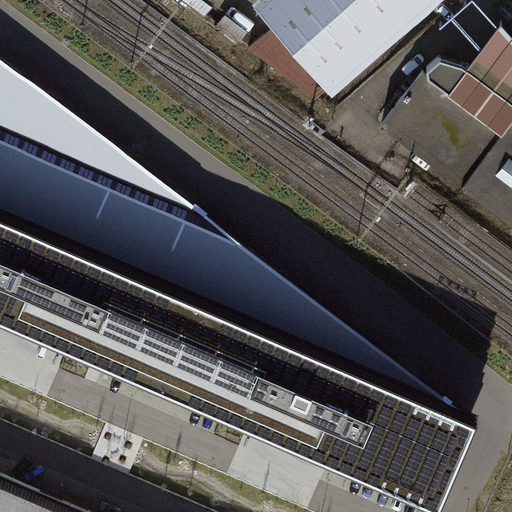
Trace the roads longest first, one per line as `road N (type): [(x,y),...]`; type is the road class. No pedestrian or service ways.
road 1 (unknown): [(0,297),(312,428)]
road 2 (unknown): [(0,168),(37,113),(67,110),(246,181)]
road 3 (unknown): [(511,418),(472,502),(312,428)]
road 4 (unknown): [(277,269),(511,373)]
road 5 (unknown): [(475,0),(342,118)]
road 6 (unknown): [(0,447),(143,511)]
